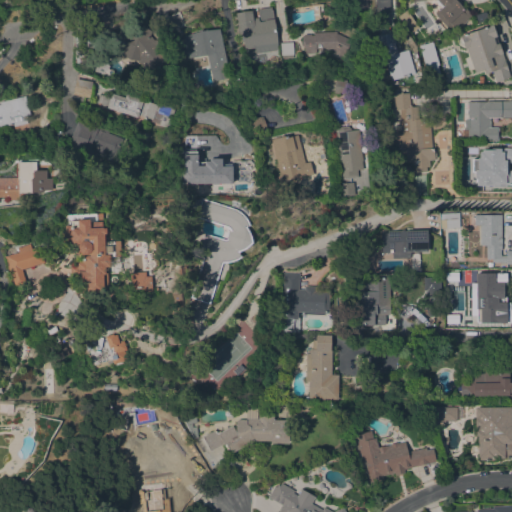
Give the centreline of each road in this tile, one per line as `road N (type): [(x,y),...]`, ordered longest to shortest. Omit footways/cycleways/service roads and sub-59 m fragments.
road 1 (residential): [(511,206),(410,205),(271,255),(207,330),(141,335),(98,315)]
road 2 (residential): [(183,0),(0,29)]
road 3 (residential): [(511,480),(441,489),(395,511)]
